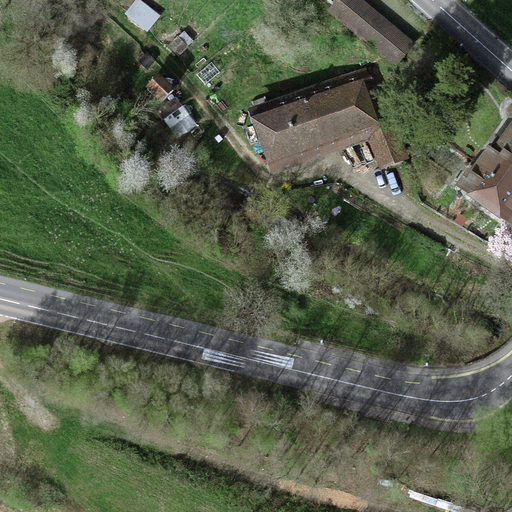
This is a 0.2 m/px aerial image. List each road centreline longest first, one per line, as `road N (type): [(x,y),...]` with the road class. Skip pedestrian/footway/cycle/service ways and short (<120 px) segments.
road 1 (secondary): [(0,300),(418,401),(469,401),(506,380)]
road 2 (track): [(92,0),(189,84),(259,166),(281,180),(341,176),(452,241),(511,264)]
